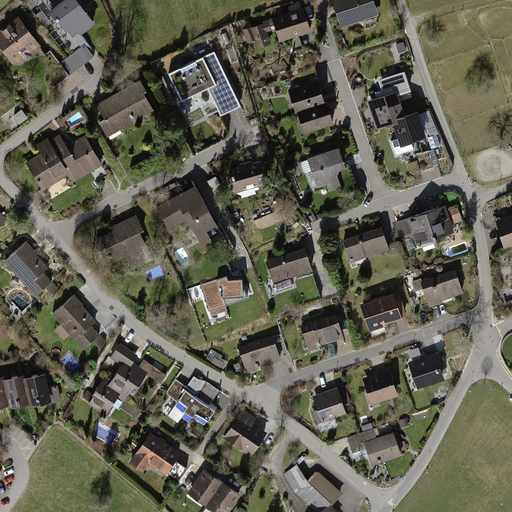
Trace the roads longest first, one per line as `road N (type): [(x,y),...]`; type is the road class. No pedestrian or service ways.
road 1 (residential): [(260,403),(118,311),(52,237)]
road 2 (residential): [(485,318),(273,387),(260,403)]
road 3 (residential): [(52,237),(245,136)]
road 4 (residential): [(461,178),(402,0)]
road 5 (residential): [(476,358),(388,505)]
road 6 (residential): [(388,505),(260,403)]
road 7 (residential): [(380,202),(329,54)]
road 8 (residential): [(0,156),(102,70)]
